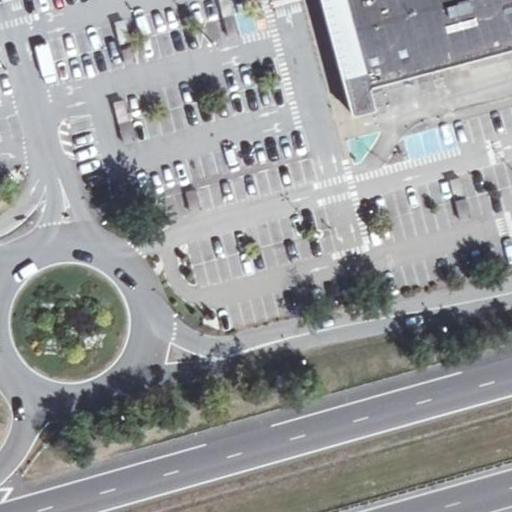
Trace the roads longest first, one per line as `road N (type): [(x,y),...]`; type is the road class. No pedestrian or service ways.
road 1 (motorway): [(511,377),(34,511)]
road 2 (tertiary): [(147,343),(223,353),(511,290)]
road 3 (tertiary): [(147,343),(151,313),(126,260),(91,241),(32,249)]
road 4 (tertiary): [(39,391),(103,390),(137,363),(147,343)]
